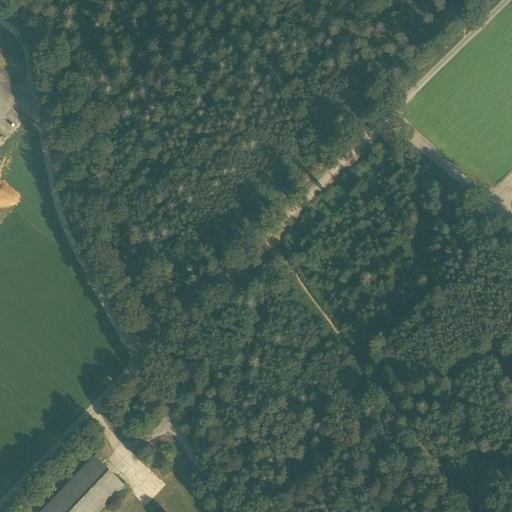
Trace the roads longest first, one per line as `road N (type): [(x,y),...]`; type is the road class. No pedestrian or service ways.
road 1 (track): [(134,361),(470,35)]
road 2 (track): [(26,33),(62,219),(134,361)]
road 3 (track): [(266,234),(472,511)]
road 4 (track): [(0,502),(134,361)]
road 5 (track): [(134,361),(223,511)]
road 6 (track): [(511,222),(388,117)]
